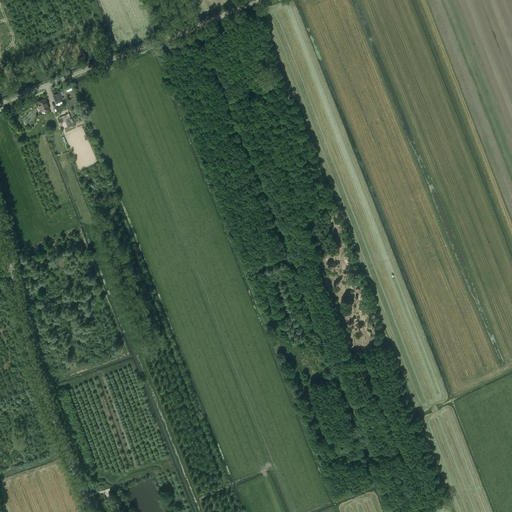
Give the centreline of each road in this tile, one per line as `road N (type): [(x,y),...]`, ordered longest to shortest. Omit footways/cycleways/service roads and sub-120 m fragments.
road 1 (unclassified): [(91,511),(30,352),(0,210)]
road 2 (unclassified): [(0,103),(261,0)]
